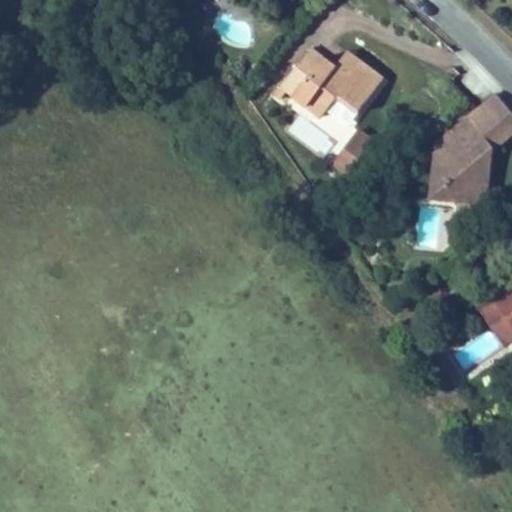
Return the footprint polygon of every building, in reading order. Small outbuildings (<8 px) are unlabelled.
[(311,48),(276,94),(288,103),(294,95),(323,117),(328,111),(349,127),(385,79),(361,62),(361,63),(353,57),(342,72),(336,67),(323,57),(311,48)] [(336,67),(342,72),(353,57),(347,52),(336,67)] [(511,112),(497,95),(466,120),(490,149),(511,130),(511,112)] [(463,153),(482,156),(490,149),(466,120),(448,135),(463,153)] [(345,148),(350,151),(359,158),(372,141),(358,131),(345,148)] [(483,199),(486,200),(489,165),(481,165),(482,156),(463,153),(448,135),(447,136),(451,141),(448,145),(438,144),(435,181),(447,182),(447,185),(459,198),(463,198),(483,199)] [(438,144),(448,145),(451,141),(447,136),(438,144)] [(482,156),(481,165),(489,165),(490,149),(482,156)] [(350,151),(338,166),(348,174),(359,158),(350,151)] [(434,196),(459,198),(447,185),(447,182),(435,181),(434,196)] [(461,213),(482,215),(483,199),(463,198),(461,213)] [(507,345),(511,341),(511,329),(498,308),(511,298),(511,292),(484,311),(507,345)] [(511,298),(498,308),(511,329),(511,298)] [(463,372),(501,344),(489,327),(450,355),(463,372)]
